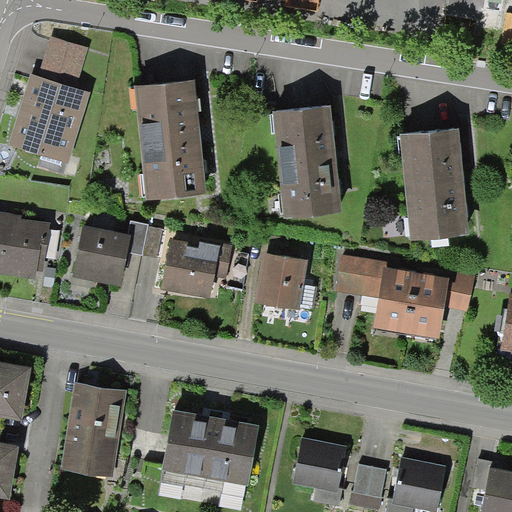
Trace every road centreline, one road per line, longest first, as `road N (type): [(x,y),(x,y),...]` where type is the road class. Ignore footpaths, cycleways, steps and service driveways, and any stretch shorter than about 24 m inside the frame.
road 1 (residential): [(0,321),(511,415)]
road 2 (residential): [(12,1),(511,81)]
